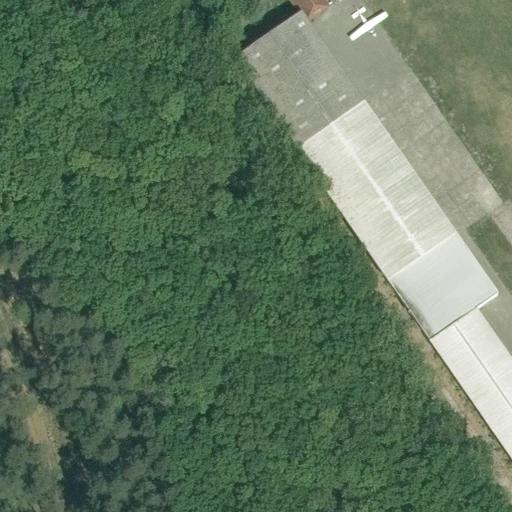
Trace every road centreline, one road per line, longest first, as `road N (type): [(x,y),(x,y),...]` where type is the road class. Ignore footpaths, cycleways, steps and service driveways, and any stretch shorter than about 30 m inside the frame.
road 1 (track): [(511,506),(184,0)]
road 2 (track): [(0,292),(71,511)]
